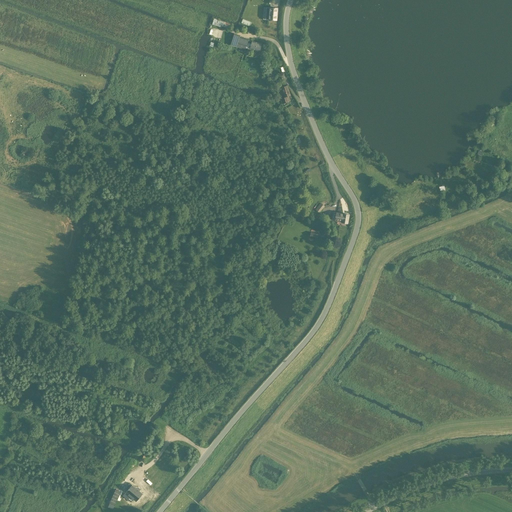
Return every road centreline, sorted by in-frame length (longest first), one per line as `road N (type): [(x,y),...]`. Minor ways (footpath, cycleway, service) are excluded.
road 1 (unclassified): [(159,511),(315,326),(356,225),(349,192),(293,74),(285,39),(289,0)]
road 2 (track): [(511,195),(380,257),(350,327),(282,411),(277,421),(286,439),(353,470)]
road 3 (track): [(0,69),(149,120),(164,109),(260,144),(287,143)]
road 4 (unclassified): [(363,511),(437,480),(511,469)]
road 5 (track): [(126,406),(0,363)]
